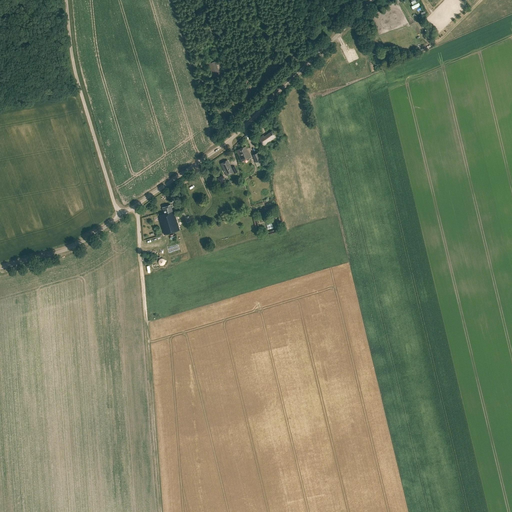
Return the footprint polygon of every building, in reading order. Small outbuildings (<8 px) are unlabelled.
[(264,137),(263,135),(259,138),(264,145),(276,137),(272,131),(264,137)] [(247,151),(245,146),(236,150),(242,161),(251,157),(248,151),(247,151)] [(252,155),(255,163),(262,160),(259,152),(252,155)] [(235,166),(231,167),(228,161),(227,162),(226,160),(220,163),(226,175),(234,171),(235,173),(237,171),(235,166)] [(216,178),(219,183),(225,179),(222,174),(216,178)] [(158,215),(163,234),(179,230),(173,211),(171,211),(169,205),(162,207),(164,214),(158,215)]
